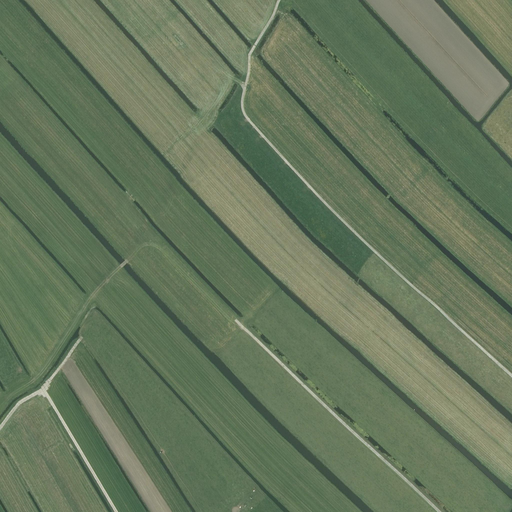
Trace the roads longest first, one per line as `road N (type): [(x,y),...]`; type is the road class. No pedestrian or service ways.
road 1 (track): [(511,375),(325,204),(244,114),(249,53),(279,0)]
road 2 (track): [(438,511),(235,320)]
road 3 (track): [(115,511),(43,389),(81,337)]
